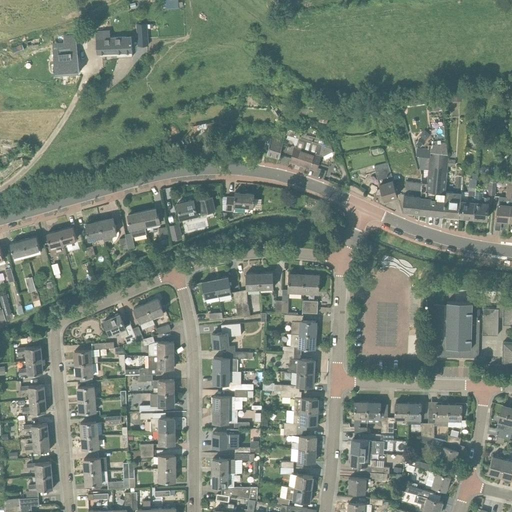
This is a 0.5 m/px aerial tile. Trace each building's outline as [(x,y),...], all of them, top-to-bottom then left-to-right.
[(166,0),(167,9),(180,8),(179,0),(166,0)] [(149,46),(147,24),(136,24),(137,47),(149,46)] [(30,40),(32,47),(47,44),(46,37),(30,40)] [(96,39),(97,53),(116,52),(117,58),(124,57),(123,52),(132,51),(131,37),(96,39)] [(52,45),(54,65),(55,75),(79,73),(76,43),(52,45)] [(24,51),(21,45),(11,48),(14,55),(24,51)] [(451,93),(451,102),(461,102),(462,94),(451,93)] [(400,109),(398,101),(394,102),(394,101),(386,102),(388,109),(395,107),(396,110),(400,109)] [(319,121),(327,123),(328,115),(326,115),(327,111),(318,109),(318,114),(320,114),(319,121)] [(281,147),(283,141),(264,136),(263,142),(260,151),(267,153),(279,156),(281,147)] [(298,138),(296,147),(295,146),(294,151),(291,160),(316,169),(320,155),(322,146),(298,138)] [(421,138),(416,144),(420,148),(425,141),(421,138)] [(418,213),(442,215),(445,191),(449,155),(447,155),(446,143),(431,142),(430,150),(429,159),(426,184),(421,183),(418,213)] [(415,158),(420,158),(429,159),(430,150),(416,149),(415,158)] [(398,196),(393,180),(387,163),(374,166),(375,172),(379,184),(381,190),(384,200),(398,196)] [(461,200),(462,192),(463,177),(456,177),(455,192),(445,191),(442,215),(460,217),(461,200)] [(469,179),(467,201),(461,200),(460,217),(473,218),(475,201),(477,180),(469,179)] [(406,181),(405,190),(415,192),(414,196),(404,195),(403,201),(403,211),(418,213),(421,183),(415,183),(416,182),(406,181)] [(495,195),(496,183),(490,182),(489,182),(488,194),(495,195)] [(509,221),(511,184),(511,182),(507,182),(506,197),(499,196),(497,220),(509,221)] [(373,200),(378,189),(371,185),(365,196),(373,200)] [(260,199),(254,199),(254,194),(245,193),(245,194),(240,193),(240,192),(235,192),(234,197),(227,196),(226,211),(234,211),(235,206),(253,208),(259,208),(260,199)] [(199,200),(199,204),(195,205),(193,200),(184,202),(184,201),(179,202),(179,203),(177,204),(181,218),(197,214),(196,212),(201,211),(202,214),(214,211),(211,197),(199,200)] [(481,202),(475,201),(473,218),(487,219),(488,203),(489,197),(482,197),(481,202)] [(146,227),(160,224),(158,215),(157,215),(155,208),(149,210),(150,211),(143,213),(146,227)] [(146,227),(143,213),(134,214),(134,213),(128,214),(129,221),(128,221),(131,233),(125,234),(125,236),(128,248),(134,247),(132,237),(147,234),(146,227)] [(112,236),(117,234),(115,223),(114,223),(113,218),(99,221),(103,237),(104,241),(112,239),(112,236)] [(88,240),(103,237),(99,221),(86,224),(88,231),(87,232),(88,240)] [(170,226),(172,238),(173,238),(179,236),(177,225),(170,226)] [(63,243),(77,240),(73,226),(60,230),(63,243)] [(169,239),(167,227),(158,228),(160,240),(169,239)] [(50,247),(63,243),(60,230),(47,233),(50,247)] [(27,253),(40,250),(36,236),(24,240),(27,253)] [(121,250),(128,248),(125,236),(125,238),(119,239),(121,250)] [(14,257),(27,253),(24,240),(10,243),(14,257)] [(259,289),(273,289),(272,272),(259,273),(259,289)] [(247,274),(247,273),(246,273),(247,290),(259,289),(259,273),(247,274)] [(289,273),(288,290),(288,292),(304,292),(304,274),(290,273),(289,273)] [(304,274),(304,292),(318,293),(319,275),(304,274)] [(215,279),(218,295),(231,293),(228,277),(227,277),(215,279)] [(205,298),(218,295),(215,279),(203,282),(202,282),(205,298)] [(240,291),(242,305),(248,304),(247,300),(247,290),(240,291)] [(233,292),(236,306),(242,305),(240,291),(233,292)] [(6,315),(11,314),(6,294),(0,296),(6,315)] [(511,298),(504,298),(504,305),(497,305),(497,308),(483,308),(483,335),(498,335),(498,317),(503,317),(503,325),(511,324),(511,342),(503,343),(502,366),(511,365),(511,298)] [(152,318),(164,313),(163,310),(162,310),(162,308),(162,307),(158,299),(145,304),(152,318)] [(318,301),(308,300),(303,300),(302,313),(307,313),(317,313),(318,301)] [(480,317),(472,317),(472,303),(447,302),(447,305),(433,305),(433,332),(432,337),(432,357),(478,358),(480,317)] [(155,324),(152,318),(145,304),(134,309),(142,329),(155,324)] [(242,305),(243,314),(243,315),(244,317),(250,316),(249,306),(248,304),(242,305)] [(130,323),(124,326),(120,314),(104,321),(110,335),(119,331),(121,338),(124,337),(127,344),(137,341),(133,329),(132,329),(130,323)] [(285,314),(284,321),(292,321),(291,334),(299,334),(315,334),(316,322),(303,321),(303,315),(285,314)] [(241,335),(241,333),(240,323),(221,325),(223,325),(224,332),(212,333),(214,348),(227,346),(227,352),(235,352),(235,346),(229,346),(228,336),(241,335)] [(159,334),(161,334),(171,331),(169,325),(156,329),(159,334)] [(143,339),(138,327),(133,329),(137,341),(143,339)] [(314,349),(315,334),(299,334),(291,334),(290,346),(283,346),(283,353),(301,353),(301,348),(314,349)] [(143,339),(144,345),(155,342),(153,336),(143,339)] [(157,342),(157,355),(173,355),(173,342),(157,342)] [(28,361),(42,360),(41,346),(17,348),(17,354),(27,353),(28,361)] [(97,356),(90,357),(90,350),(75,351),(76,364),(91,363),(98,362),(97,356)] [(227,352),(227,358),(214,358),(213,370),(237,371),(238,359),(247,359),(248,352),(235,352),(227,352)] [(301,359),(301,353),(283,353),(282,359),(290,359),(289,372),(298,373),(298,372),(313,373),(314,360),(301,359)] [(157,355),(148,355),(148,356),(145,356),(145,368),(139,369),(139,370),(125,370),(125,375),(139,375),(152,375),(162,374),(161,368),(173,368),(173,355),(157,355)] [(19,369),(19,375),(43,373),(42,360),(28,361),(28,368),(19,369)] [(77,377),(92,376),(91,363),(76,364),(77,377)] [(237,371),(213,370),(213,384),(228,384),(228,390),(247,391),(253,391),(253,384),(234,384),(235,380),(235,371),(237,371)] [(312,387),(313,373),(298,372),(298,373),(297,386),(312,387)] [(159,394),(174,394),(174,380),(158,380),(159,393),(159,394)] [(30,400),(45,398),(44,385),(20,387),(21,393),(29,392),(30,400)] [(102,393),(94,394),(93,386),(78,387),(79,400),(94,399),(102,398),(102,393)] [(253,391),(247,391),(228,390),(228,391),(235,391),(235,396),(213,396),(213,409),(235,410),(235,397),(253,397),(253,391)] [(301,392),(293,391),(274,390),(274,391),(280,391),(280,397),(294,398),(294,411),(317,412),(318,399),(301,398),(301,392)] [(174,406),(174,394),(159,394),(159,393),(150,393),(150,405),(139,405),(139,412),(162,412),(162,406),(174,406)] [(22,408),(22,414),(46,412),(45,398),(30,400),(31,407),(22,408)] [(80,413),(95,412),(94,399),(79,400),(80,413)] [(367,418),(368,402),(355,402),(354,428),(354,434),(367,434),(367,428),(360,427),(360,418),(367,418)] [(388,417),(380,417),(380,403),(368,402),(367,418),(375,418),(375,422),(376,422),(376,425),(381,425),(381,435),(387,435),(388,417)] [(408,418),(409,403),(395,403),(395,417),(388,417),(387,435),(393,435),(394,423),(395,423),(395,418),(408,418)] [(409,403),(408,418),(408,420),(421,420),(421,404),(409,403)] [(448,426),(449,404),(436,404),(435,424),(428,423),(427,437),(443,441),(434,438),(434,426),(448,426)] [(461,427),(461,420),(462,405),(449,404),(448,426),(461,427)] [(511,408),(503,406),(499,421),(505,422),(503,430),(499,429),(497,437),(504,439),(510,440),(511,431),(511,408)] [(213,409),(213,423),(228,423),(229,409),(213,409)] [(316,425),(317,412),(294,411),(293,423),(284,423),(284,429),(306,431),(307,424),(316,425)] [(174,418),(159,418),(159,417),(153,417),(153,412),(162,412),(139,412),(140,412),(140,419),(151,418),(151,431),(159,431),(174,431),(174,418)] [(106,416),(106,425),(122,423),(121,415),(106,416)] [(82,437),(97,436),(96,422),(81,423),(82,437)] [(24,426),(24,431),(32,430),(33,438),(48,437),(47,424),(24,426)] [(213,433),(213,447),(233,447),(233,438),(239,439),(239,429),(233,429),(226,429),(226,433),(213,433)] [(306,436),(306,431),(284,429),(283,435),(301,436),(300,443),(292,442),(292,448),(300,449),(315,450),(316,437),(306,436)] [(159,431),(159,444),(175,444),(174,431),(159,431)] [(83,449),(98,448),(97,436),(82,437),(83,449)] [(443,441),(427,437),(422,436),(421,436),(420,442),(432,445),(430,452),(442,454),(440,461),(453,465),(458,451),(444,447),(442,447),(443,441)] [(461,439),(451,436),(449,436),(447,442),(459,445),(461,439)] [(25,447),(25,452),(50,450),(48,437),(33,438),(34,446),(25,447)] [(352,439),(351,452),(369,454),(369,447),(373,447),(374,441),(352,439)] [(315,462),(315,450),(300,449),(300,462),(315,462)] [(370,460),(371,454),(351,452),(351,465),(370,466),(370,473),(383,474),(383,473),(389,474),(389,467),(375,466),(376,460),(370,460)] [(253,460),(254,453),(236,453),(235,459),(213,459),(213,473),(228,473),(235,474),(235,460),(253,460)] [(160,468),(175,468),(175,455),(159,456),(160,468)] [(500,476),(504,459),(492,456),(488,474),(488,473),(500,476)] [(85,472),(100,471),(99,457),(84,459),(85,472)] [(409,465),(407,471),(413,472),(415,467),(419,468),(421,461),(410,458),(410,459),(409,465)] [(511,461),(504,459),(500,476),(511,480),(511,478),(511,461)] [(432,465),(421,461),(419,468),(430,471),(432,465)] [(36,477),(52,476),(51,462),(26,464),(27,469),(35,469),(36,477)] [(160,468),(160,481),(175,481),(175,468),(160,468)] [(86,485),(101,484),(100,471),(85,472),(86,485)] [(222,487),(221,495),(229,496),(249,499),(249,498),(257,500),(258,487),(234,487),(234,479),(228,479),(228,473),(213,473),(212,487),(222,487)] [(350,477),(349,492),(364,493),(365,485),(373,486),(373,481),(382,481),(382,480),(387,480),(387,474),(383,474),(370,473),(369,479),(350,477)] [(437,473),(433,487),(446,491),(450,477),(437,473)] [(296,487),(311,489),(313,477),(297,475),(296,487)] [(29,491),(26,491),(27,498),(38,497),(38,490),(53,489),(52,476),(36,477),(36,484),(29,485),(29,491)] [(296,487),(296,488),(287,486),(286,499),(277,497),(276,503),(288,505),(289,505),(290,500),(294,500),(309,502),(311,489),(296,487)] [(423,511),(439,511),(442,502),(429,498),(430,492),(408,486),(407,492),(419,495),(417,502),(425,505),(423,511)] [(125,508),(132,508),(132,500),(132,492),(124,493),(125,508)] [(225,502),(228,502),(229,496),(221,495),(217,494),(216,500),(225,502)] [(20,498),(20,506),(21,506),(27,506),(31,506),(39,505),(39,503),(38,497),(27,498),(21,498),(20,498)] [(19,498),(5,500),(4,511),(20,511),(20,506),(20,498),(19,499),(19,498)] [(249,499),(247,509),(248,509),(247,511),(248,511),(253,511),(255,500),(257,501),(257,500),(249,498),(249,499)] [(150,511),(150,509),(150,501),(143,501),(144,509),(137,509),(137,511),(150,511)] [(287,511),(288,505),(276,503),(276,504),(281,504),(279,511),(286,511),(287,511)] [(347,511),(363,511),(364,504),(348,503),(347,511)]
